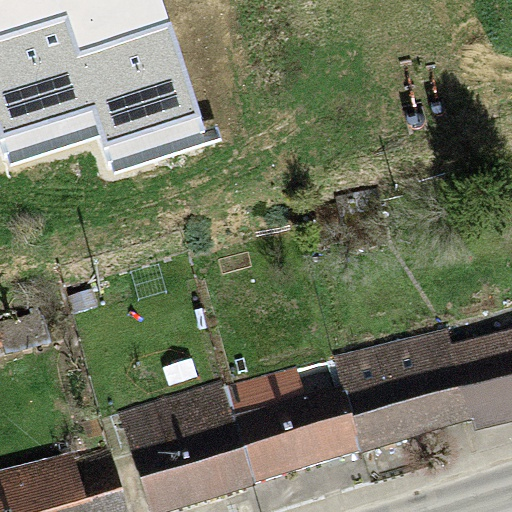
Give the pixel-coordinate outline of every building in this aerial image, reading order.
[(199,116),(162,0),(0,0),(0,130),(1,133),(93,105),(106,145),(199,116)] [(511,338),(442,359),(462,426),(465,437),(511,422),(511,338)] [(337,398),(355,458),(462,426),(442,359),(437,343),(330,375),(337,398)] [(211,393),(117,420),(143,511),(171,511),(240,492),(222,431),(211,393)] [(337,398),(222,431),(240,492),(355,458),(337,398)] [(70,511),(60,470),(0,484),(0,511),(70,511)]
